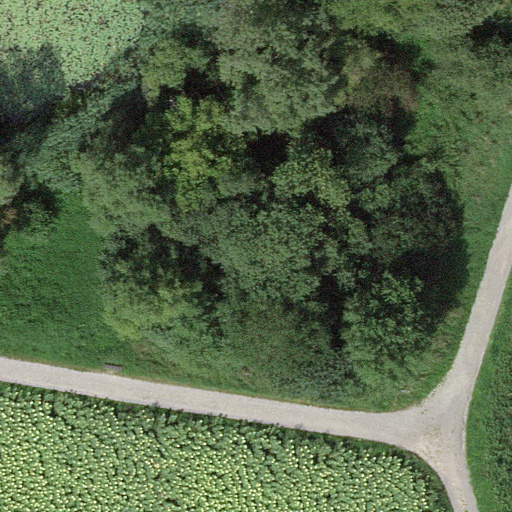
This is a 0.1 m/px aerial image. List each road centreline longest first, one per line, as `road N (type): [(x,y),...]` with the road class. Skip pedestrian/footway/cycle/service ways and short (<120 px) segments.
road 1 (track): [(447,433),(371,435),(0,372)]
road 2 (track): [(511,248),(476,371),(447,433)]
